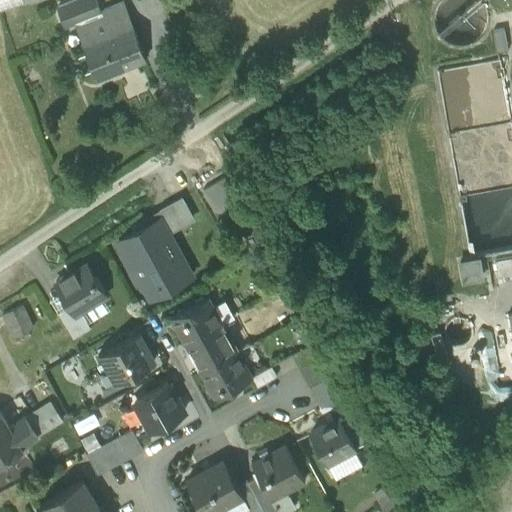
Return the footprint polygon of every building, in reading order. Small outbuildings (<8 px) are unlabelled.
[(0,0),(0,7),(0,9),(23,0),(0,0)] [(124,3),(101,12),(96,0),(77,0),(58,7),(65,27),(75,23),(97,79),(146,61),(124,3)] [(504,28),(492,30),(496,51),(508,49),(504,28)] [(224,178),(203,190),(215,211),(235,199),(234,195),(224,178)] [(162,209),(113,235),(148,295),(194,270),(162,209)] [(511,255),(499,259),(503,277),(511,274),(511,255)] [(470,257),(459,260),(463,278),(482,274),(479,258),(478,256),(470,257)] [(86,264),(56,283),(69,305),(73,312),(79,308),(87,303),(93,304),(106,296),(86,264)] [(206,296),(171,315),(186,342),(221,323),(211,306),(206,296)] [(221,323),(233,316),(224,299),(211,306),(221,323)] [(79,308),(73,312),(69,305),(58,312),(73,338),(90,328),(79,308)] [(233,316),(221,323),(227,334),(239,327),(233,316)] [(23,339),(11,317),(0,323),(0,332),(8,347),(23,339)] [(221,323),(186,342),(201,369),(236,350),(227,334),(221,323)] [(139,332),(98,355),(99,357),(103,355),(117,381),(113,383),(114,384),(153,363),(142,344),(145,342),(139,332)] [(313,343),(292,354),(298,365),(319,353),(313,343)] [(236,350),(201,369),(215,396),(250,377),(236,350)] [(319,353),(298,365),(304,375),(325,364),(319,353)] [(331,374),(325,364),(304,375),(310,386),(331,374)] [(331,374),(310,386),(315,396),(337,385),(331,374)] [(167,383),(135,400),(136,402),(141,399),(148,412),(145,413),(152,427),(150,428),(151,430),(183,412),(167,383)] [(337,385),(315,396),(321,407),(342,395),(337,385)] [(50,402),(26,417),(37,436),(62,420),(50,402)] [(126,409),(129,423),(143,419),(140,406),(126,409)] [(0,413),(0,461),(22,448),(21,446),(9,428),(0,413)] [(351,416),(342,421),(346,428),(355,423),(351,416)] [(26,417),(9,428),(21,446),(37,436),(26,417)] [(339,420),(323,429),(321,427),(311,432),(310,432),(328,465),(329,464),(325,457),(335,451),(338,456),(353,447),(355,447),(340,419),(339,420)] [(117,436),(86,452),(97,473),(129,457),(117,436)] [(285,443),(251,461),(258,474),(271,498),(278,511),(284,511),(295,506),(286,490),(304,480),(285,443)] [(224,461),(202,472),(202,471),(186,479),(203,511),(210,511),(224,505),(221,499),(239,490),(237,486),(224,461)] [(271,498),(258,474),(247,480),(263,509),(264,511),(278,511),(271,498)] [(102,511),(81,478),(44,502),(50,511),(102,511)] [(263,509),(247,480),(237,486),(239,490),(242,495),(241,496),(249,511),(256,511),(263,509)]
